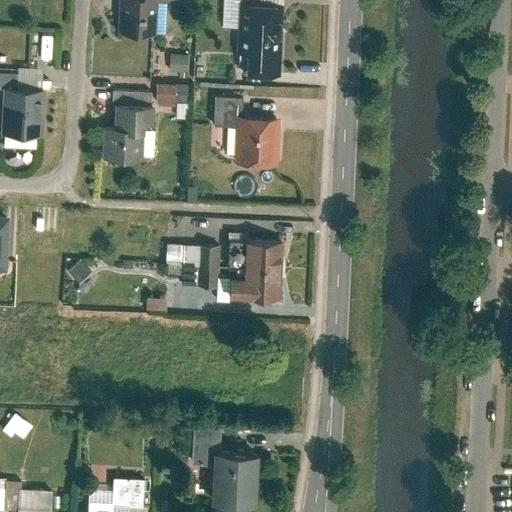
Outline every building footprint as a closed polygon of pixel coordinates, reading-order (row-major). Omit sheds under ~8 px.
[(122,0),(121,30),(160,31),(161,0),(171,0),(182,0),(181,0),(122,0)] [(290,0),(229,0),(229,22),(243,23),(242,46),(262,46),(261,69),(288,70),(290,0)] [(174,49),(174,66),(194,67),(195,49),(174,49)] [(1,68),(0,67),(0,85),(10,86),(8,129),(51,132),(54,85),(42,84),(43,69),(16,68),(16,61),(2,60),(1,68)] [(194,81),(162,80),(161,100),(181,101),(181,116),(193,117),(194,81)] [(221,122),(243,123),(242,160),(287,162),(289,114),(251,112),(252,92),(223,91),(221,122)] [(106,126),(105,157),(154,159),(155,123),(159,124),(159,107),(154,107),(154,93),(116,92),(115,106),(118,106),(118,127),(106,126)] [(0,216),(0,281),(4,282),(8,217),(0,216)] [(282,240),(227,237),(225,295),(280,297),(282,240)] [(225,241),(166,240),(166,261),(189,262),(188,280),(224,281),(225,241)] [(80,283),(93,269),(81,257),(67,272),(80,283)] [(153,294),(152,308),(172,309),(173,295),(153,294)] [(14,434),(27,419),(18,412),(5,427),(14,434)] [(256,450),(214,448),(216,425),(188,423),(186,461),(210,463),(208,500),(254,502),(256,450)] [(115,489),(87,489),(86,511),(131,511),(129,511),(129,505),(145,506),(146,478),(116,477),(115,489)] [(7,486),(0,485),(0,505),(21,506),(20,511),(58,511),(60,488),(27,486),(28,479),(7,478),(7,486)]
